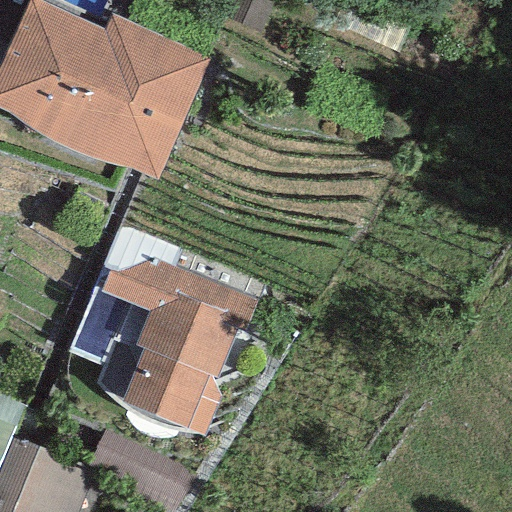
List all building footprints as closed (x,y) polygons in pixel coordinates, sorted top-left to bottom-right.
[(209,58),(111,13),(104,27),(40,0),(30,0),(0,64),(0,100),(6,102),(13,109),(30,122),(55,134),(82,147),(107,155),(130,160),(157,175),(209,58)] [(123,396),(204,432),(220,395),(215,382),(236,325),(243,328),(255,299),(152,258),(117,269),(109,268),(101,289),(148,309),(136,341),(144,344),(123,396)] [(0,455),(23,401),(0,390),(0,455)] [(189,476),(104,432),(90,458),(176,502),(189,476)] [(75,511),(93,467),(13,433),(0,464),(0,511),(75,511)]
